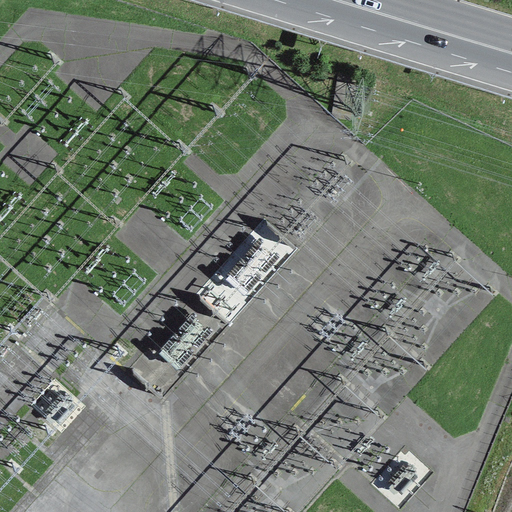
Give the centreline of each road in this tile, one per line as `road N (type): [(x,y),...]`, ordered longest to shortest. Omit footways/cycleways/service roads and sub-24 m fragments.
road 1 (trunk): [(275,0),(511,71)]
road 2 (trunk): [(511,36),(394,0)]
